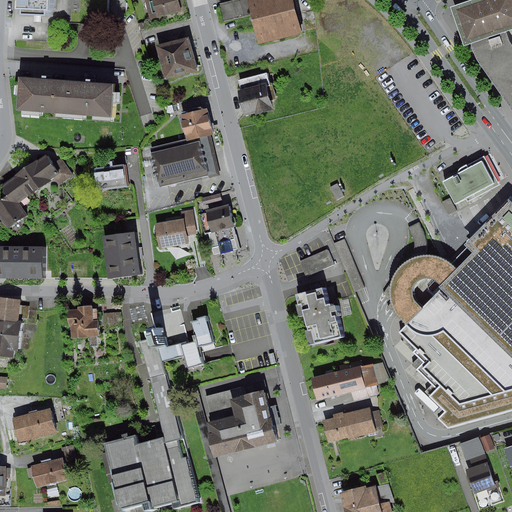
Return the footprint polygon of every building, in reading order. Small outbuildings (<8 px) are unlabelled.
[(58,14),(58,0),(21,0),(21,14),(58,14)] [(188,15),(184,0),(146,0),(153,24),(188,15)] [(294,0),(247,0),(254,24),(259,45),(303,33),(294,0)] [(478,60),(511,107),(511,44),(506,33),(511,30),(511,0),(474,0),(453,7),(466,46),(472,44),(478,60)] [(195,35),(164,42),(172,78),(203,71),(195,35)] [(280,108),(271,72),(241,80),(250,115),(280,108)] [(21,73),(17,112),(116,121),(119,83),(21,73)] [(218,137),(212,107),(187,113),(194,143),(218,137)] [(194,143),(149,154),(154,174),(158,190),(227,174),(218,137),(194,143)] [(51,154),(21,172),(33,193),(64,174),(51,154)] [(489,162),(450,182),(461,204),(500,184),(489,162)] [(135,188),(132,165),(102,169),(106,193),(135,188)] [(33,193),(21,172),(2,185),(0,197),(0,200),(19,202),(33,193)] [(348,196),(339,181),(330,186),(339,202),(348,196)] [(223,204),(220,192),(202,198),(205,209),(223,204)] [(451,210),(457,206),(450,195),(444,199),(451,210)] [(475,247),(459,263),(447,259),(436,257),(421,259),(408,268),(399,278),(397,290),(398,303),(399,307),(402,314),(410,325),(403,335),(422,356),(413,366),(434,387),(427,393),(449,414),(442,422),(451,431),(511,413),(511,200),(509,198),(470,241),(475,247)] [(19,202),(0,200),(0,205),(1,217),(12,231),(30,218),(19,202)] [(234,207),(211,212),(216,235),(239,230),(234,207)] [(198,233),(193,210),(182,212),(184,220),(186,235),(193,234),(198,233)] [(184,220),(157,225),(161,250),(188,245),(186,235),(184,220)] [(218,244),(241,239),(239,230),(216,235),(218,244)] [(145,275),(139,232),(105,237),(109,279),(145,275)] [(48,246),(0,245),(0,280),(47,281),(47,278),(48,246)] [(337,266),(330,250),(301,263),(306,275),(308,278),(337,266)] [(333,284),(296,292),(310,348),(346,339),(333,284)] [(22,300),(0,297),(0,318),(20,320),(22,300)] [(175,511),(201,503),(164,362),(185,356),(188,367),(204,363),(200,346),(214,342),(208,320),(192,324),(197,341),(189,343),(180,307),(151,314),(155,331),(148,333),(150,339),(140,343),(165,437),(139,444),(136,436),(106,444),(122,511),(128,511),(146,507),(146,511),(148,511),(174,505),(175,511)] [(98,310),(70,311),(71,338),(99,337),(98,310)] [(0,356),(19,359),(23,321),(0,318),(0,356)] [(360,366),(311,378),(317,401),(366,388),(360,366)] [(8,378),(0,376),(0,388),(7,390),(8,378)] [(205,424),(214,458),(216,458),(278,442),(271,415),(265,391),(246,396),(244,387),(206,396),(210,415),(212,422),(205,424)] [(230,511),(216,458),(214,458),(205,424),(207,424),(198,391),(194,392),(225,511),(230,511)] [(51,408),(13,418),(19,443),(58,433),(51,408)] [(372,408),(322,420),(328,444),(377,432),(372,408)] [(467,455),(486,451),(483,434),(463,438),(467,455)] [(77,445),(65,447),(68,460),(79,458),(77,445)] [(501,484),(489,456),(469,464),(481,492),(501,484)] [(65,457),(31,465),(38,490),(72,481),(65,457)] [(388,511),(382,486),(345,494),(349,511),(388,511)]
